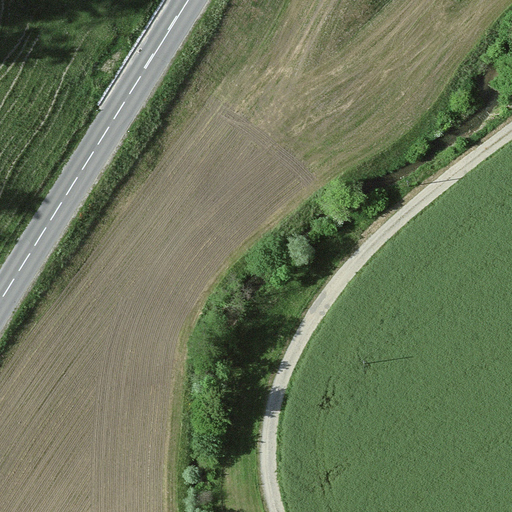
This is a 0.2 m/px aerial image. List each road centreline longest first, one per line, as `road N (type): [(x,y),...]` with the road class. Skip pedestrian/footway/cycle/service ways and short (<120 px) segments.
road 1 (track): [(511,136),(381,231),(294,352),(262,431),(280,511)]
road 2 (secondary): [(0,299),(187,0)]
